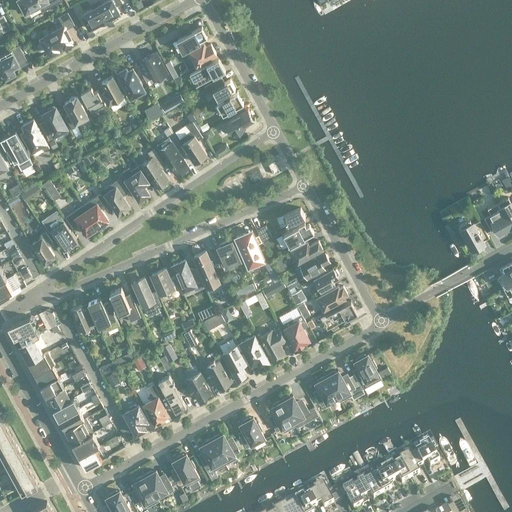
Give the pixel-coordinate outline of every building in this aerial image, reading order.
[(18,0),(25,11),(39,3),(41,8),(42,9),(43,8),(57,0),(18,0)] [(121,1),(120,0),(104,0),(100,3),(98,0),(96,0),(90,3),(92,7),(81,13),(89,27),(100,21),(119,11),(116,4),(121,1)] [(74,23),(67,11),(58,16),(63,24),(41,36),(44,42),(42,44),(46,51),(48,49),(48,50),(50,50),(51,52),(58,48),(57,46),(63,42),(64,44),(71,41),(70,39),(71,38),(66,27),(74,23)] [(0,15),(0,26),(1,27),(3,30),(10,26),(3,14),(0,15)] [(207,35),(201,25),(177,38),(183,48),(207,35)] [(205,45),(203,42),(189,49),(196,63),(216,52),(210,42),(205,45)] [(25,57),(18,44),(0,54),(0,56),(1,58),(0,58),(0,72),(3,71),(6,76),(15,71),(12,66),(19,63),(18,61),(25,57)] [(142,58),(153,79),(167,71),(156,50),(142,58)] [(218,56),(212,59),(187,72),(188,73),(190,72),(198,82),(195,84),(199,83),(207,78),(206,78),(205,76),(203,72),(209,69),(212,74),(213,75),(219,72),(218,71),(217,72),(215,68),(221,64),(222,65),(222,64),(218,57),(218,56)] [(127,70),(125,67),(118,70),(120,74),(119,74),(122,79),(120,80),(125,90),(127,89),(130,95),(134,93),(136,97),(144,92),(143,89),(144,88),(138,78),(136,74),(132,67),(127,70)] [(123,94),(112,74),(101,80),(106,88),(102,90),(109,102),(123,94)] [(221,75),(203,85),(208,93),(213,89),(217,97),(235,87),(230,78),(224,81),(221,75)] [(94,91),(91,86),(88,87),(87,87),(87,88),(84,89),(83,90),(80,91),(91,111),(105,103),(97,89),(94,91)] [(235,106),(236,106),(243,102),(237,91),(229,95),(223,98),(216,102),(223,113),(229,109),(235,106)] [(75,95),(75,94),(69,98),(69,99),(64,101),(70,112),(65,115),(71,127),(77,124),(76,121),(87,115),(76,95),(75,95)] [(166,100),(161,103),(164,110),(170,107),(166,100)] [(163,112),(157,101),(151,105),(157,115),(163,112)] [(48,122),(42,125),(48,137),(55,134),(54,132),(55,132),(58,137),(68,132),(65,126),(66,126),(55,105),(54,106),(53,104),(47,108),(48,109),(43,112),(48,122)] [(253,120),(247,109),(225,121),(226,123),(224,124),(228,131),(230,130),(231,132),(232,132),(234,134),(245,127),(244,125),(253,120)] [(49,146),(33,117),(22,123),(25,128),(22,130),(32,149),(41,144),(43,149),(49,146)] [(211,119),(203,123),(206,128),(214,124),(211,119)] [(199,130),(192,120),(186,124),(190,130),(179,137),(195,160),(206,152),(194,133),(199,130)] [(128,124),(122,128),(125,133),(132,129),(130,125),(128,124)] [(172,131),(168,126),(163,129),(167,134),(172,131)] [(15,127),(0,135),(9,151),(6,153),(10,161),(13,159),(14,161),(16,160),(21,168),(32,162),(27,153),(29,152),(15,127)] [(120,147),(124,144),(120,137),(116,140),(115,140),(120,147)] [(188,165),(171,140),(159,148),(175,173),(188,165)] [(226,142),(218,147),(222,153),(230,148),(226,142)] [(151,156),(141,163),(156,186),(168,178),(160,167),(165,164),(153,148),(148,151),(151,156)] [(89,154),(82,158),(82,159),(85,164),(93,159),(89,154)] [(279,170),(273,159),(267,162),(273,173),(279,170)] [(139,168),(137,165),(130,170),(132,173),(125,178),(139,198),(148,192),(142,183),(147,180),(140,168),(139,168)] [(49,178),(43,182),(48,190),(55,186),(49,178)] [(127,191),(118,178),(104,188),(106,191),(105,192),(118,212),(129,204),(122,194),(127,191)] [(19,182),(9,188),(12,195),(23,189),(19,182)] [(27,188),(21,192),(20,193),(24,199),(31,194),(27,188)] [(107,203),(100,192),(83,204),(98,227),(104,223),(104,221),(108,218),(101,207),(107,203)] [(510,200),(508,195),(497,201),(510,225),(511,223),(511,200),(511,201),(511,200),(510,200)] [(510,225),(497,201),(487,207),(490,212),(489,213),(490,214),(484,217),(490,228),(496,226),(499,230),(509,224),(510,225)] [(98,227),(83,204),(65,215),(73,226),(79,222),(86,233),(90,230),(92,231),(98,227)] [(305,215),(300,206),(282,214),(287,223),(305,215)] [(56,209),(41,219),(48,229),(51,228),(57,236),(58,239),(63,247),(64,248),(65,247),(68,245),(73,242),(76,240),(77,239),(76,238),(63,219),(56,209)] [(489,236),(479,218),(473,221),(471,222),(469,219),(458,225),(464,236),(466,235),(468,238),(468,239),(471,246),(483,240),(483,239),(489,236)] [(298,223),(282,232),(288,245),(314,231),(309,222),(300,227),(298,224),(299,224),(298,223)] [(266,225),(257,230),(263,240),(271,236),(271,235),(266,225)] [(52,241),(45,230),(39,233),(41,236),(32,242),(44,261),(54,254),(47,244),(52,241)] [(248,240),(245,231),(236,236),(248,265),(264,258),(255,237),(248,240)] [(219,243),(227,261),(240,255),(232,237),(219,243)] [(322,247),(318,239),(309,244),(307,239),(291,248),(298,260),(322,247)] [(16,248),(10,251),(13,257),(19,253),(16,248)] [(212,265),(205,249),(193,254),(205,281),(223,274),(218,262),(212,265)] [(328,258),(325,251),(301,264),(307,275),(323,265),(321,262),(328,258)] [(190,270),(184,258),(172,263),(183,288),(201,280),(195,268),(190,270)] [(279,276),(269,258),(264,261),(274,279),(279,276)] [(511,259),(499,266),(502,272),(501,272),(502,273),(497,276),(502,286),(511,280),(511,259)] [(284,262),(278,266),(277,266),(279,271),(287,267),(284,262)] [(175,288),(165,266),(151,272),(161,294),(175,288)] [(339,272),(335,266),(333,267),(333,266),(313,277),(314,278),(312,280),(316,289),(319,287),(320,289),(334,281),(332,278),(338,275),(337,273),(339,272)] [(21,270),(20,271),(24,277),(29,274),(26,268),(21,270)] [(150,290),(144,276),(133,280),(137,290),(134,291),(140,303),(143,302),(148,314),(159,309),(157,306),(161,304),(154,288),(150,290)] [(12,289),(6,277),(0,279),(0,302),(9,296),(7,292),(12,289)] [(296,277),(286,283),(289,288),(299,282),(296,277)] [(240,283),(244,291),(255,286),(251,278),(240,283)] [(285,286),(281,278),(275,281),(275,282),(279,289),(285,286)] [(511,280),(502,286),(508,296),(511,294),(511,280)] [(339,286),(338,284),(317,295),(318,297),(316,298),(321,306),(322,305),(323,308),(345,296),(343,294),(347,292),(343,284),(339,286)] [(125,294),(121,286),(109,291),(118,311),(125,309),(130,320),(140,315),(130,292),(125,294)] [(301,299),(296,291),(291,293),(296,302),(301,299)] [(102,300),(100,295),(88,300),(98,324),(104,321),(107,329),(119,324),(108,298),(102,300)] [(357,311),(350,299),(348,300),(322,314),(320,315),(327,327),(329,326),(342,319),(341,319),(340,316),(343,314),(345,317),(344,317),(345,318),(355,312),(357,311)] [(309,313),(303,301),(297,304),(303,316),(309,313)] [(83,309),(81,303),(70,308),(79,329),(93,323),(86,307),(83,309)] [(212,306),(208,308),(206,308),(209,314),(215,312),(212,306)] [(213,314),(217,321),(224,318),(220,311),(213,314)] [(308,324),(301,312),(295,315),(297,319),(285,326),(295,345),(297,344),(298,346),(304,343),(303,341),(308,338),(302,327),(308,324)] [(30,315),(21,318),(22,319),(9,326),(18,343),(18,344),(33,335),(33,336),(39,332),(30,315)] [(53,315),(46,318),(45,319),(49,325),(57,321),(53,315)] [(285,340),(278,326),(272,330),(271,328),(259,335),(271,358),(284,351),(279,343),(285,340)] [(197,342),(190,328),(183,332),(191,345),(197,342)] [(172,330),(164,335),(163,335),(165,339),(174,334),(172,330)] [(268,360),(254,333),(240,341),(251,362),(257,359),(260,364),(268,360)] [(33,335),(18,344),(28,361),(43,353),(42,353),(33,336),(33,335)] [(169,350),(172,348),(167,340),(159,344),(166,357),(172,354),(169,350)] [(246,360),(236,343),(222,351),(236,377),(245,372),(240,363),(246,360)] [(34,373),(52,364),(55,363),(48,350),(42,353),(43,353),(28,361),(28,362),(31,360),(37,371),(34,373)] [(364,353),(356,357),(357,358),(355,360),(360,369),(355,372),(362,386),(380,376),(367,353),(365,354),(364,353)] [(164,366),(170,363),(165,355),(159,358),(164,366)] [(119,357),(113,360),(112,360),(115,366),(121,363),(119,357)] [(140,358),(135,360),(134,361),(138,369),(144,365),(140,358)] [(231,380),(219,358),(206,366),(218,387),(231,380)] [(73,359),(67,362),(70,367),(75,364),(73,359)] [(115,367),(112,361),(99,368),(102,373),(115,367)] [(34,373),(40,384),(58,374),(52,364),(34,373)] [(343,378),(338,369),(335,371),(334,369),(326,373),(338,395),(337,395),(340,400),(351,393),(349,389),(354,386),(348,375),(343,378)] [(186,377),(189,382),(187,383),(192,391),(193,391),(197,398),(210,391),(199,370),(186,377)] [(172,380),(168,373),(158,379),(175,410),(185,405),(173,382),(174,382),(173,380),(172,380)] [(338,395),(326,373),(318,378),(319,379),(316,381),(321,390),(315,393),(322,404),(327,401),(337,395),(338,395)] [(58,374),(40,384),(46,394),(63,385),(58,374)] [(92,385),(89,380),(80,385),(83,390),(92,385)] [(159,395),(153,383),(146,386),(152,398),(144,402),(155,421),(163,417),(162,415),(167,413),(158,396),(159,395)] [(46,394),(52,407),(69,397),(63,385),(46,394)] [(297,403),(292,394),(289,396),(288,394),(281,398),(292,420),(293,419),(303,414),(309,411),(303,400),(297,403)] [(58,417),(78,407),(79,406),(73,395),(53,407),(58,417)] [(292,420),(281,398),(273,403),(274,404),(270,406),(275,415),(270,418),(276,429),(281,426),(284,430),(295,424),(293,419),(292,420)] [(136,403),(134,403),(129,405),(129,407),(129,408),(124,411),(135,432),(145,427),(142,421),(147,419),(138,403),(136,404),(136,403)] [(58,417),(64,428),(83,417),(78,407),(58,417)] [(102,418),(100,419),(103,423),(110,419),(107,413),(101,416),(102,417),(102,418)] [(250,417),(249,415),(242,420),(243,421),(240,422),(245,432),(240,434),(246,446),(251,443),(252,444),(265,438),(260,429),(261,428),(258,422),(256,422),(253,416),(250,417)] [(84,417),(83,417),(64,428),(72,442),(89,432),(82,418),(84,417)] [(0,435),(8,431),(3,420),(0,421),(0,435)] [(99,443),(92,430),(89,432),(72,442),(75,447),(76,446),(77,448),(76,449),(78,454),(95,445),(99,443)] [(0,448),(14,441),(8,431),(0,435),(0,448)] [(227,441),(222,432),(219,434),(218,432),(211,437),(225,462),(236,456),(233,452),(239,449),(233,438),(227,441)] [(107,439),(106,440),(108,442),(118,436),(117,434),(107,439)] [(225,462),(211,437),(203,441),(204,442),(201,444),(205,453),(200,456),(206,467),(212,464),(214,468),(225,462)] [(20,452),(14,441),(0,448),(0,453),(4,460),(20,452)] [(102,457),(95,445),(78,454),(85,466),(102,457)] [(431,449),(429,445),(421,450),(420,447),(414,450),(422,466),(427,463),(430,467),(439,462),(432,449),(431,449)] [(422,466),(414,450),(413,451),(415,453),(410,456),(408,453),(399,458),(410,478),(419,473),(417,468),(422,466)] [(26,462),(20,452),(4,460),(9,471),(26,462)] [(183,454),(182,452),(175,456),(176,458),(173,459),(178,468),(173,471),(179,482),(184,479),(186,483),(199,477),(193,466),(194,465),(191,458),(189,459),(185,452),(183,454)] [(410,478),(399,458),(401,461),(393,465),(392,462),(385,466),(394,481),(399,478),(401,483),(410,478)] [(32,473),(26,462),(9,471),(15,482),(32,473)] [(394,481),(385,466),(386,469),(381,471),(380,469),(371,474),(382,494),(391,489),(388,484),(394,481)] [(160,478),(155,469),(152,471),(151,469),(144,473),(155,495),(156,494),(166,489),(172,486),(166,475),(160,478)] [(38,484),(32,473),(15,482),(21,493),(32,487),(38,484)] [(155,495),(144,473),(136,477),(137,479),(133,481),(138,490),(133,493),(139,504),(144,501),(147,505),(158,499),(156,494),(155,495)] [(357,481),(368,502),(373,499),(373,498),(382,494),(371,474),(372,477),(365,481),(363,478),(357,481)] [(346,496),(353,509),(362,504),(363,505),(368,502),(357,481),(350,485),(352,488),(344,492),(346,496)] [(326,490),(323,486),(316,490),(314,488),(308,491),(316,506),(321,504),(324,508),(333,503),(326,490)] [(111,505),(106,508),(108,511),(131,511),(119,489),(116,490),(116,489),(108,493),(109,494),(107,496),(111,505)] [(316,506),(308,491),(307,491),(309,494),(304,497),(303,494),(294,499),(300,511),(312,511),(311,509),(316,506)] [(466,511),(458,498),(449,503),(452,507),(446,510),(447,511),(465,511),(466,511)] [(300,511),(294,499),(293,499),(295,502),(287,506),(286,503),(279,507),(282,511),(300,511)] [(49,511),(52,511),(46,500),(41,503),(30,508),(31,511),(49,511)]
